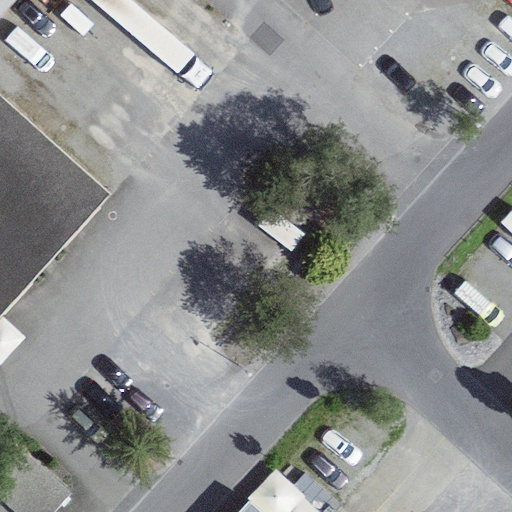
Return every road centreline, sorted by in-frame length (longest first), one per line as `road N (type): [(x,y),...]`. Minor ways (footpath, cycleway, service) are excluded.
road 1 (unknown): [(475,187),(243,0)]
road 2 (residential): [(180,511),(372,310)]
road 3 (residential): [(372,310),(511,143)]
road 4 (residential): [(511,441),(372,310)]
